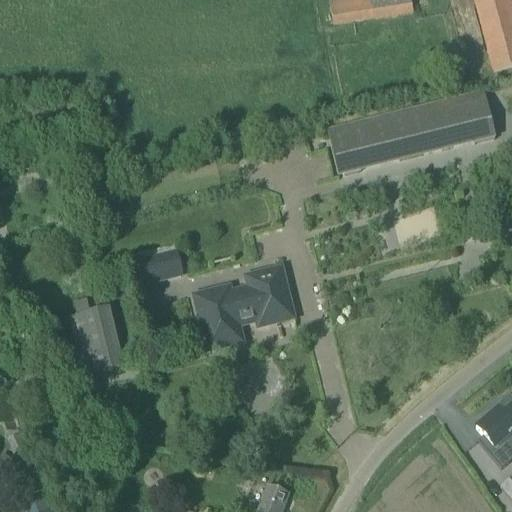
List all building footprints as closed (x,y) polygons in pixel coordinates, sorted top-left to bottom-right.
[(331,0),(328,1),(333,28),(413,15),(410,0),(331,0)] [(474,0),(494,73),(511,68),(511,14),(508,0),(474,0)] [(337,175),(473,141),(463,100),(327,133),(337,175)] [(134,269),(148,308),(190,294),(176,254),(134,269)] [(275,320),(269,297),(284,293),(279,273),(245,281),(248,293),(229,298),(228,292),(194,300),(207,353),(240,345),(236,329),(275,320)] [(122,370),(108,310),(69,319),(83,379),(122,370)] [(237,378),(250,419),(274,411),(261,370),(237,378)] [(476,430),(483,439),(477,444),(501,472),(509,465),(507,463),(511,459),(511,399),(509,402),(509,401),(498,410),(500,412),(490,421),(488,420),(476,430)] [(16,467),(2,456),(0,459),(0,474),(7,480),(16,467)] [(511,503),(511,479),(501,490),(511,503)] [(268,488),(258,511),(282,511),(288,496),(268,488)]
